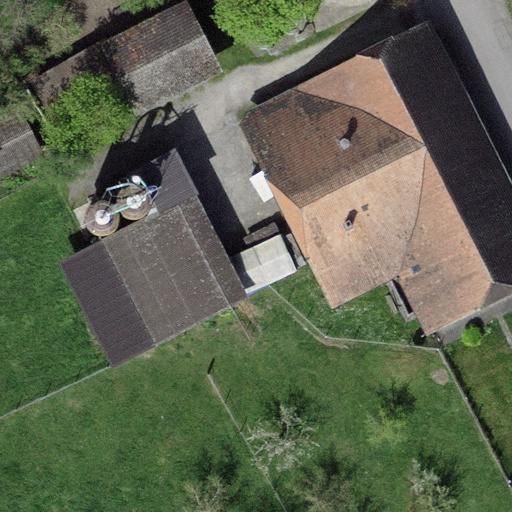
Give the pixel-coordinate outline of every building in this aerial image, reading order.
[(223,78),(186,5),(101,49),(98,50),(121,95),(135,123),(223,78)] [(511,188),(431,25),(237,120),(332,314),(395,283),(423,340),(511,296),(511,188)] [(100,47),(28,83),(52,130),(121,95),(98,50),(101,49),(100,47)] [(0,181),(44,162),(14,97),(0,103),(0,181)] [(246,299),(298,274),(274,224),(241,240),(247,252),(228,261),(177,155),(133,176),(154,220),(59,266),(110,371),(249,304),(246,299)]
